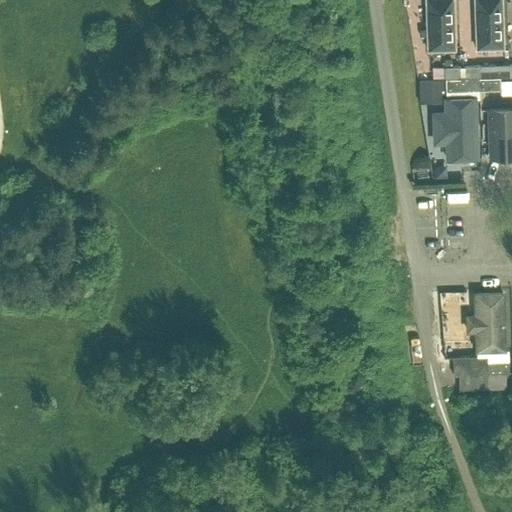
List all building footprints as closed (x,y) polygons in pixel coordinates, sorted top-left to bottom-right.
[(452,0),(425,0),(428,49),(454,48),(452,0)] [(503,47),(501,0),(474,0),(476,48),(503,47)] [(480,65),(480,77),(509,76),(509,64),(480,65)] [(464,77),(480,77),(480,65),(464,65),(464,77)] [(444,66),(444,78),(460,77),(460,66),(444,66)] [(500,89),(500,77),(478,78),(479,90),(500,89)] [(461,78),(445,79),(446,91),(467,90),(466,78),(461,78)] [(442,103),(441,79),(419,80),(420,104),(442,103)] [(445,144),(445,163),(481,162),(480,100),(446,101),(446,116),(433,116),(433,144),(445,144)] [(488,158),(511,156),(511,109),(487,111),(488,158)] [(506,291),(473,292),(474,315),(466,316),(466,334),(474,334),(475,352),(507,351),(506,291)] [(452,356),(453,358),(453,373),(453,374),(457,374),(487,373),(486,361),(486,355),(452,356)] [(508,372),(507,360),(486,361),(487,373),(508,372)]
